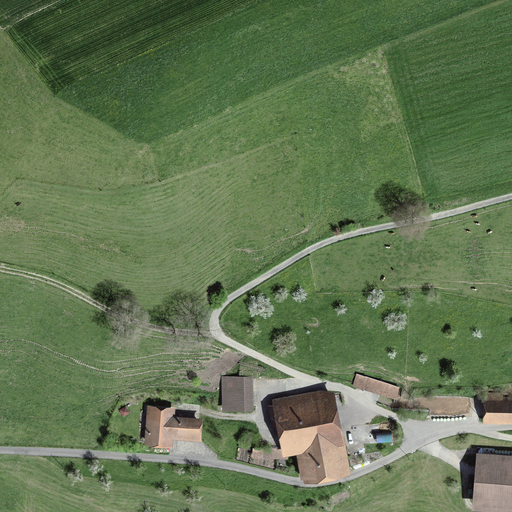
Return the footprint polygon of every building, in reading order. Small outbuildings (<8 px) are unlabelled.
[(359,375),(356,385),(395,397),(398,387),(359,375)] [(224,377),(224,406),(250,406),(249,377),(224,377)] [(486,393),(486,401),(503,401),(503,393),(486,393)] [(277,406),(286,446),(304,443),(306,453),(299,455),(303,476),(342,468),(335,431),(338,430),(331,396),(277,406)] [(511,400),(503,401),(486,401),(487,417),(511,416),(511,400)] [(149,409),(147,439),(170,441),(171,432),(198,434),(199,421),(172,419),(172,410),(149,409)] [(378,441),(392,440),(391,430),(377,430),(378,441)] [(286,448),(255,447),(254,456),(287,457),(288,446),(286,446),(286,448)] [(511,457),(479,455),(476,502),(511,505),(511,457)]
